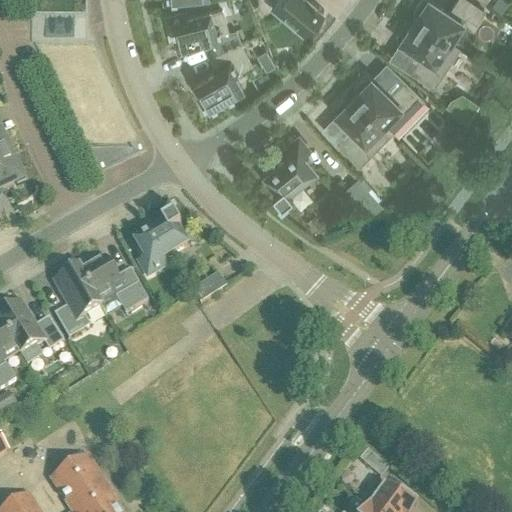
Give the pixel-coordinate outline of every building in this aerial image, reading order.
[(278,0),(272,7),(303,33),(311,23),(314,26),(323,15),(320,13),(323,9),(312,0),(278,0)] [(417,14),(415,18),(449,41),(466,15),(476,21),(484,9),(469,0),(456,0),(449,11),(432,0),(419,0),(412,10),(417,14)] [(495,0),(491,6),(501,13),(508,3),(503,0),(495,0)] [(209,38),(215,53),(241,42),(236,29),(228,31),(222,9),(211,12),(210,9),(187,15),(186,11),(166,16),(170,32),(174,31),(179,47),(209,38)] [(458,47),(449,41),(415,18),(412,23),(406,19),(395,36),(422,53),(410,70),(433,85),(458,47)] [(241,42),(215,53),(221,67),(194,83),(202,97),(198,99),(206,113),(224,103),(222,99),(243,87),(235,74),(252,64),(246,54),(241,42)] [(357,90),(354,94),(391,131),(423,99),(404,79),(389,94),(367,72),(353,86),(357,90)] [(391,131),(354,94),(350,98),(345,94),(332,108),(354,130),(340,144),(359,164),(391,131)] [(435,105),(397,140),(408,151),(446,117),(435,105)] [(0,163),(11,159),(9,155),(12,154),(6,142),(3,143),(0,136),(0,163)] [(298,141),(283,153),(285,156),(265,173),(276,186),(273,189),(282,200),(293,191),(291,188),(315,168),(304,154),(307,152),(298,141)] [(0,193),(16,186),(17,188),(26,184),(15,161),(12,162),(11,159),(0,163),(0,193)] [(382,205),(360,179),(347,191),(369,217),(382,205)] [(163,260),(186,247),(177,231),(181,229),(173,217),(161,224),(163,228),(136,244),(145,260),(141,262),(148,274),(165,264),(163,260)] [(79,270),(78,271),(101,310),(101,309),(99,304),(114,296),(126,316),(148,302),(131,272),(117,280),(106,261),(81,275),(79,270)] [(101,310),(78,271),(55,284),(69,308),(55,316),(69,340),(90,328),(85,319),(101,310)] [(224,290),(216,277),(192,292),(200,305),(224,290)] [(20,305),(0,318),(0,323),(28,367),(28,366),(38,360),(40,357),(39,354),(36,349),(44,343),(50,352),(64,343),(49,320),(35,329),(20,305)] [(162,319),(153,325),(159,334),(168,329),(162,319)] [(28,367),(0,323),(0,324),(0,325),(0,324),(0,392),(16,382),(4,363),(18,353),(27,367),(28,367)] [(511,324),(498,342),(511,352),(511,354),(509,359),(511,361),(511,324)] [(227,420),(185,355),(159,372),(200,437),(227,420)] [(10,394),(0,400),(0,411),(3,416),(18,406),(10,394)] [(0,459),(10,453),(0,438),(0,459)] [(368,453),(360,462),(371,474),(378,463),(368,453)] [(122,511),(86,456),(51,478),(72,511),(39,511),(27,493),(0,510),(0,511),(122,511)] [(417,511),(382,487),(369,505),(377,511),(417,511)]
